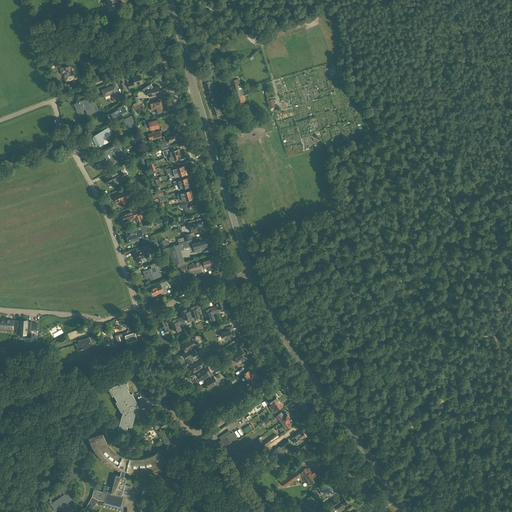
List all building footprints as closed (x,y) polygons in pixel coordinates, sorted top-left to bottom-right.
[(106,0),(105,1),(104,2),(105,4),(106,5),(108,5),(109,5),(110,10),(111,10),(112,10),(114,10),(114,9),(120,7),(118,2),(119,2),(118,0),(106,0)] [(72,41),(64,43),(65,50),(74,48),(72,41)] [(68,66),(60,68),(62,74),(66,73),(67,76),(65,77),(66,81),(74,78),(74,79),(80,77),(77,69),(78,69),(75,61),(68,64),(68,66)] [(135,82),(128,84),(129,88),(136,86),(136,85),(142,83),(140,75),(133,77),(135,82)] [(212,81),(205,83),(208,91),(214,89),(212,81)] [(153,88),(153,87),(151,84),(143,89),(146,94),(148,93),(149,97),(161,94),(159,86),(154,87),(154,88),(153,88)] [(125,101),(123,95),(123,94),(119,95),(116,85),(102,90),(104,97),(111,94),(114,101),(120,99),(121,103),(125,101)] [(214,89),(208,91),(210,99),(217,98),(214,89)] [(217,98),(210,99),(213,108),(219,106),(217,98)] [(87,99),(75,104),(78,112),(86,109),(88,114),(98,110),(95,101),(88,103),(87,99)] [(161,100),(149,103),(151,110),(156,109),(157,113),(162,112),(161,108),(162,107),(161,100)] [(121,114),(123,116),(129,113),(127,110),(125,106),(124,106),(122,103),(118,105),(120,109),(118,109),(117,108),(110,112),(110,113),(106,115),(110,123),(115,120),(114,118),(121,114)] [(133,108),(134,112),(143,107),(143,106),(142,104),(141,103),(133,108)] [(219,106),(213,108),(215,116),(221,114),(220,110),(223,109),(222,105),(219,106)] [(128,123),(130,128),(135,125),(133,122),(135,122),(131,115),(124,119),(127,123),(128,123)] [(158,120),(149,122),(149,123),(145,124),(146,128),(150,127),(151,130),(160,127),(158,120)] [(292,131),(293,134),(296,132),(294,125),(287,127),(289,132),(292,131)] [(88,138),(90,142),(91,141),(93,145),(95,143),(97,147),(103,144),(101,140),(108,136),(108,135),(111,133),(108,128),(101,132),(101,131),(88,138)] [(149,136),(150,140),(161,137),(160,131),(152,133),(153,134),(149,136)] [(163,136),(164,139),(165,143),(161,145),(162,149),(168,147),(170,146),(169,143),(176,141),(174,134),(167,136),(167,135),(163,136)] [(103,170),(115,163),(112,157),(115,155),(116,156),(122,152),(118,145),(105,152),(106,155),(97,160),(103,170)] [(163,151),(162,151),(164,157),(166,158),(180,153),(179,149),(175,150),(174,148),(164,151),(163,151)] [(180,153),(166,158),(167,162),(182,157),(180,153)] [(113,174),(104,179),(108,185),(111,183),(114,187),(116,186),(120,184),(118,180),(124,176),(121,170),(124,168),(123,166),(111,172),(113,174)] [(172,174),(185,170),(184,166),(176,168),(176,166),(165,169),(167,175),(172,174)] [(125,199),(130,197),(126,188),(121,190),(122,193),(114,196),(117,202),(120,200),(123,207),(128,204),(125,199)] [(178,198),(192,194),(191,190),(177,194),(178,198)] [(180,202),(185,201),(194,198),(192,194),(178,198),(180,202)] [(160,204),(164,202),(167,202),(165,195),(158,197),(160,204)] [(187,203),(180,205),(181,209),(185,208),(187,214),(197,211),(195,204),(188,206),(187,203)] [(122,216),(121,217),(123,220),(124,220),(124,222),(136,217),(138,221),(143,219),(139,209),(136,210),(135,207),(130,209),(131,212),(122,215),(122,216)] [(189,222),(190,225),(204,220),(203,216),(195,219),(195,220),(189,222)] [(205,225),(204,220),(190,225),(192,233),(196,232),(195,232),(200,230),(199,227),(205,225)] [(133,232),(126,234),(128,241),(132,240),(132,242),(137,240),(138,244),(144,242),(142,234),(148,232),(146,225),(132,229),(133,232)] [(184,237),(178,239),(179,243),(191,240),(190,234),(184,235),(184,237)] [(199,241),(202,250),(208,248),(206,239),(199,241)] [(188,241),(179,243),(181,249),(190,247),(188,241)] [(195,252),(202,250),(199,241),(192,243),(195,252)] [(141,264),(142,260),(150,257),(149,252),(148,252),(148,251),(150,248),(152,247),(154,249),(155,246),(159,245),(156,242),(149,244),(149,246),(147,246),(142,247),(143,250),(134,253),(137,260),(136,262),(141,264)] [(177,264),(184,262),(179,245),(163,249),(168,256),(172,255),(174,264),(177,264)] [(192,279),(194,278),(203,276),(201,268),(206,267),(207,271),(215,269),(211,258),(202,261),(199,262),(194,263),(194,264),(188,265),(192,279)] [(151,265),(152,268),(143,271),(145,275),(146,275),(148,278),(153,276),(154,279),(162,276),(160,273),(159,274),(156,267),(162,264),(161,261),(151,265)] [(160,285),(151,289),(154,294),(157,293),(158,293),(161,292),(161,294),(167,292),(165,287),(168,285),(167,281),(160,284),(160,285)] [(214,307),(216,313),(221,312),(221,311),(227,310),(223,300),(221,301),(220,298),(215,300),(217,306),(214,307)] [(213,314),(216,313),(214,307),(211,300),(206,302),(208,309),(203,310),(207,320),(209,319),(210,322),(215,320),(213,314)] [(192,317),(194,316),(195,319),(200,317),(198,312),(201,311),(199,304),(188,308),(189,311),(192,317)] [(193,320),(192,317),(189,311),(187,311),(186,309),(181,310),(183,316),(180,317),(182,324),(188,322),(193,320)] [(0,318),(0,319),(0,321),(0,329),(14,331),(14,320),(15,320),(15,319),(10,318),(10,320),(8,320),(8,318),(0,317),(0,318)] [(179,325),(182,324),(180,317),(170,321),(173,330),(175,329),(176,332),(181,330),(179,325)] [(30,331),(31,322),(27,322),(27,318),(26,318),(26,319),(21,319),(21,321),(19,320),(19,318),(18,333),(18,332),(21,333),(21,336),(22,336),(22,334),(30,334),(30,333),(30,331)] [(158,321),(160,326),(157,327),(158,331),(164,329),(165,332),(170,330),(166,321),(164,322),(163,319),(158,321)] [(236,336),(232,325),(225,328),(226,331),(221,333),(222,338),(225,337),(226,339),(236,336)] [(135,332),(125,335),(127,342),(137,339),(135,332)] [(97,358),(103,356),(99,344),(96,345),(93,336),(78,341),(79,343),(76,344),(78,351),(92,346),(93,348),(92,348),(95,358),(97,358)] [(196,345),(198,343),(199,343),(195,337),(192,339),(192,338),(184,344),(185,346),(183,348),(185,352),(194,346),(192,344),(195,343),(196,345)] [(194,346),(185,352),(182,354),(188,363),(194,359),(192,357),(197,354),(195,349),(192,351),(191,349),(194,347),(194,346)] [(235,356),(233,358),(236,362),(241,359),(243,362),(248,358),(242,348),(234,354),(235,356)] [(194,359),(188,363),(194,373),(202,367),(201,365),(204,363),(201,359),(196,362),(194,359)] [(199,376),(201,380),(202,380),(206,377),(208,380),(214,376),(208,367),(200,372),(201,374),(199,376)] [(247,380),(256,374),(251,367),(248,370),(249,371),(243,374),(247,380)] [(259,378),(256,374),(247,380),(251,385),(257,382),(257,381),(259,379),(259,378)] [(220,385),(214,376),(208,380),(206,381),(207,384),(204,385),(207,390),(212,386),(214,389),(220,385)] [(228,382),(230,385),(239,379),(237,376),(228,382)] [(136,404),(137,403),(132,393),(130,394),(127,388),(129,387),(125,380),(109,389),(113,396),(114,395),(117,401),(116,402),(121,412),(123,412),(118,429),(126,432),(128,426),(131,427),(136,413),(137,413),(139,409),(136,404)] [(269,406),(278,400),(277,398),(277,396),(276,395),(275,395),(274,394),(265,401),(269,406)] [(278,400),(269,406),(274,413),(283,407),(278,400)] [(282,422),(289,416),(286,412),(283,415),(281,413),(274,418),(276,421),(279,418),(282,422)] [(294,423),(292,421),(289,416),(282,422),(284,426),(283,427),(285,430),(291,425),(294,423)] [(159,426),(158,426),(157,425),(156,425),(155,426),(155,427),(164,442),(163,442),(165,445),(167,443),(169,446),(171,444),(169,442),(170,442),(169,439),(168,440),(165,435),(166,435),(161,428),(169,424),(167,421),(161,425),(159,426)] [(300,432),(292,438),(294,440),(294,441),(297,445),(307,437),(306,436),(306,435),(303,431),(300,433),(300,432)] [(232,444),(238,440),(233,432),(217,443),(222,450),(232,443),(232,444)] [(128,457),(125,456),(123,456),(121,455),(118,453),(116,452),(114,450),(113,449),(111,447),(109,445),(107,443),(105,440),(104,437),(103,433),(89,438),(90,441),(91,443),(92,446),(94,449),(95,451),(96,453),(99,456),(101,459),(104,461),(107,464),(111,466),(113,467),(115,468),(119,470),(121,471),(120,476),(116,475),(113,488),(105,486),(103,492),(94,490),(93,496),(83,511),(90,511),(98,499),(105,501),(105,502),(121,506),(121,505),(127,507),(126,511),(135,511),(135,502),(138,493),(130,491),(131,486),(128,485),(125,485),(126,478),(124,477),(125,472),(129,473),(132,473),(136,473),(139,473),(142,473),(144,473),(147,472),(149,472),(152,471),(154,470),(157,469),(158,468),(161,467),(163,466),(166,463),(158,451),(156,453),(153,454),(151,455),(149,456),(146,457),(143,458),(141,458),(139,458),(136,458),(134,458),(131,458),(128,457)] [(171,444),(169,446),(175,454),(187,446),(182,439),(177,442),(176,441),(171,444)] [(229,446),(223,449),(227,455),(235,450),(231,444),(229,446)] [(306,445),(300,449),(302,453),(304,452),(306,455),(314,449),(313,448),(315,447),(312,444),(311,445),(310,444),(307,447),(306,445)] [(280,447),(275,451),(280,460),(286,456),(280,447)] [(282,464),(279,459),(269,466),(272,471),(282,464)] [(293,473),(281,482),(285,487),(300,475),(299,473),(300,472),(304,476),(302,477),(308,485),(317,478),(314,474),(315,473),(312,470),(310,471),(308,469),(306,471),(302,466),(298,470),(294,473),(293,473)] [(248,469),(241,474),(246,481),(253,476),(248,469)] [(317,487),(322,495),(328,491),(331,496),(339,490),(334,482),(331,484),(328,479),(317,487)] [(59,498),(65,507),(68,505),(66,504),(72,500),(65,490),(62,491),(64,494),(59,498)] [(335,499),(328,504),(332,510),(336,507),(338,511),(348,504),(343,497),(336,502),(335,499)] [(59,498),(53,503),(51,500),(48,502),(56,511),(61,508),(62,509),(65,507),(59,498)]
